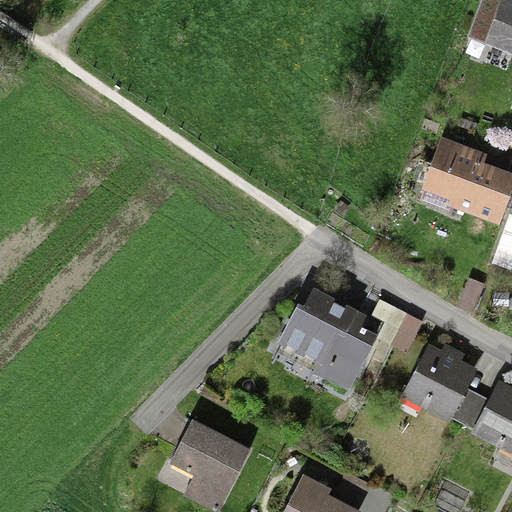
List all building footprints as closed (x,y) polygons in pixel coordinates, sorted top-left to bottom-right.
[(511,50),(511,1),(508,0),(481,0),(469,34),(511,50)] [(477,162),(435,148),(419,191),(456,206),(453,213),(495,228),(509,184),(474,173),(477,162)] [(485,291),(464,283),(454,306),(473,317),(485,291)] [(395,344),(408,316),(380,303),(373,317),(385,323),(378,336),(395,344)] [(303,310),(284,346),(345,379),(364,343),(303,310)] [(420,323),(408,316),(395,344),(407,350),(420,323)] [(471,375),(436,356),(416,392),(452,411),(471,375)] [(511,400),(501,395),(483,429),(511,444),(511,400)] [(246,457),(191,428),(174,459),(229,488),(246,457)] [(338,511),(303,493),(292,511),(338,511)]
